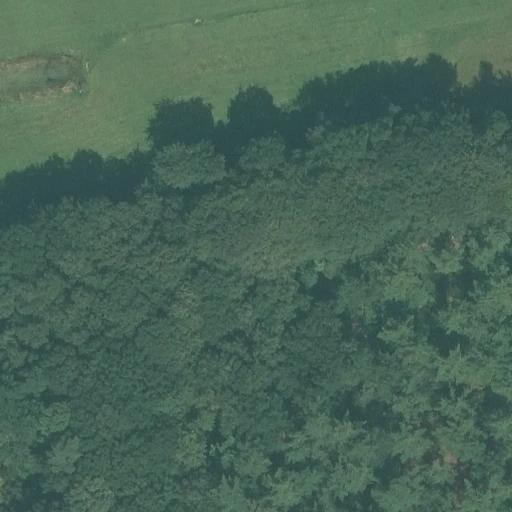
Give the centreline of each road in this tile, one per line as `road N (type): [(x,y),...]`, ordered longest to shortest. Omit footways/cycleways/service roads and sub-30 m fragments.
road 1 (track): [(166,243),(511,178)]
road 2 (track): [(166,243),(0,276)]
